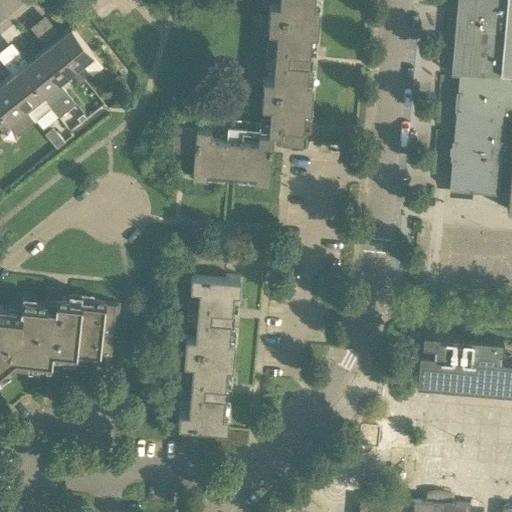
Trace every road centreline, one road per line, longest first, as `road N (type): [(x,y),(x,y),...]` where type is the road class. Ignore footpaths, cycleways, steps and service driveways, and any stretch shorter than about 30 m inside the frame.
road 1 (residential): [(223,508),(315,410),(366,331),(401,0)]
road 2 (residential): [(223,508),(161,458),(139,459),(112,486)]
road 3 (residential): [(0,274),(70,218),(114,211)]
